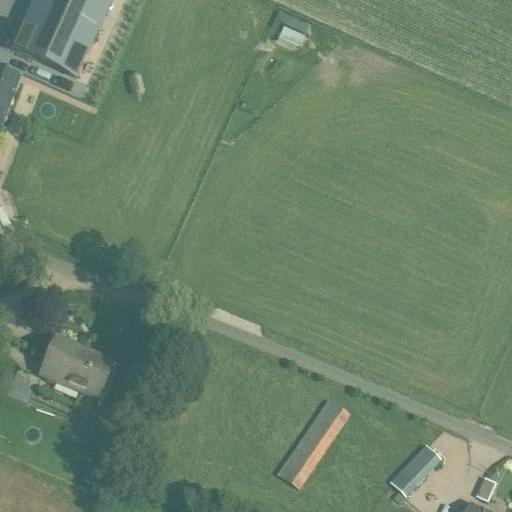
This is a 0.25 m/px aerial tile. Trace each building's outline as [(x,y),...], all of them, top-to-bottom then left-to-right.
[(36,0),(13,53),(75,80),(110,0),(36,0)] [(0,126),(15,81),(0,75),(0,126)] [(56,342),(39,378),(95,403),(111,367),(56,342)] [(330,404),(279,479),(299,492),(349,418),(330,404)] [(425,448),(398,476),(413,490),(439,461),(425,448)] [(469,496),(478,500),(484,485),(475,481),(469,496)]
